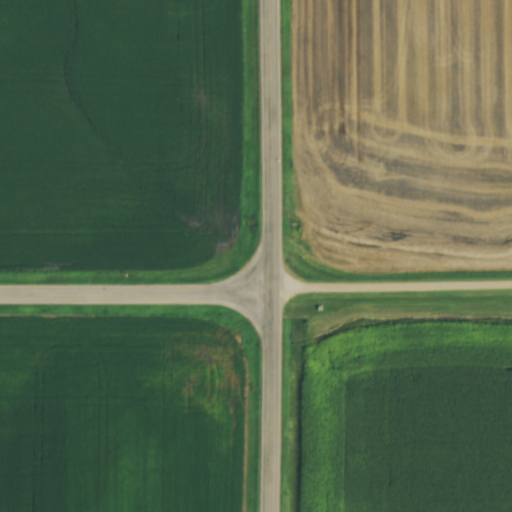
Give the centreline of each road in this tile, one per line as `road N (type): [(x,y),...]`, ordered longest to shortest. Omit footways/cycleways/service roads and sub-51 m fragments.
road 1 (tertiary): [(275,511),(277,0)]
road 2 (residential): [(278,306),(0,304)]
